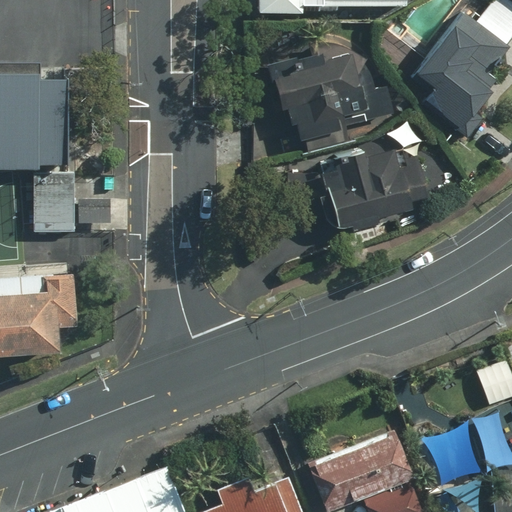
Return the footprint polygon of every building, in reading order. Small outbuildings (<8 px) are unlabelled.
[(511,42),(511,41),(467,8),(416,75),(434,89),(428,98),(463,124),(499,76),(491,70),(511,42)] [(352,45),(274,65),(284,104),(290,103),(295,121),(299,120),(303,134),(396,111),(389,83),(364,89),(352,45)] [(48,64),(0,63),(0,151),(48,152),(48,64)] [(415,201),(413,197),(431,192),(420,153),(402,158),(398,145),(326,166),(343,221),(354,218),(356,225),(382,218),(380,210),(415,201)] [(13,161),(13,162),(12,215),(59,215),(59,161),(13,161)] [(56,254),(0,256),(0,335),(60,332),(56,254)] [(511,372),(505,355),(477,367),(491,401),(511,392),(511,372)] [(396,425),(308,456),(325,503),(413,472),(396,425)] [(223,492),(194,503),(197,511),(303,511),(305,511),(289,471),(256,483),(250,467),(218,479),(223,492)] [(175,511),(159,473),(53,511),(175,511)] [(423,511),(414,485),(369,502),(372,511),(423,511)]
